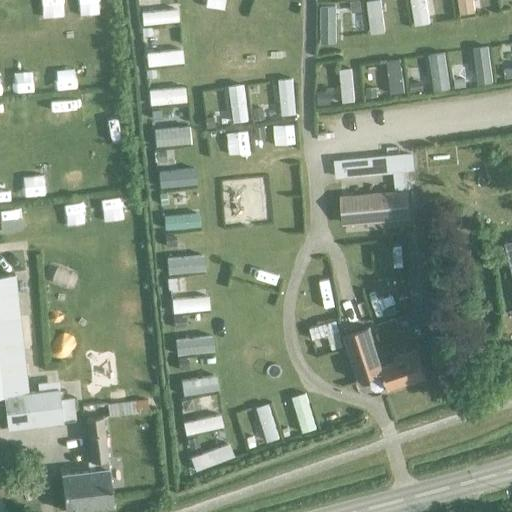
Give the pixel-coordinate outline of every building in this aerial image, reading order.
[(393,173),(395,195),(406,194),(404,172),(413,171),(411,157),(402,158),(338,164),(334,164),(336,178),(340,178),(393,173)] [(395,195),(340,200),(342,224),(408,218),(406,194),(395,195)] [(26,394),(12,275),(0,275),(0,398),(3,398),(6,430),(74,422),(71,400),(59,402),(58,391),(26,394)] [(359,382),(382,374),(380,369),(382,368),(367,329),(343,337),(359,382)] [(393,359),(395,364),(382,368),(380,369),(382,374),(388,390),(426,376),(417,351),(393,359)] [(146,401),(130,403),(107,406),(108,417),(148,413),(146,401)] [(88,471),(60,474),(64,511),(112,506),(107,469),(107,462),(103,418),(86,420),(90,463),(87,464),(88,471)]
